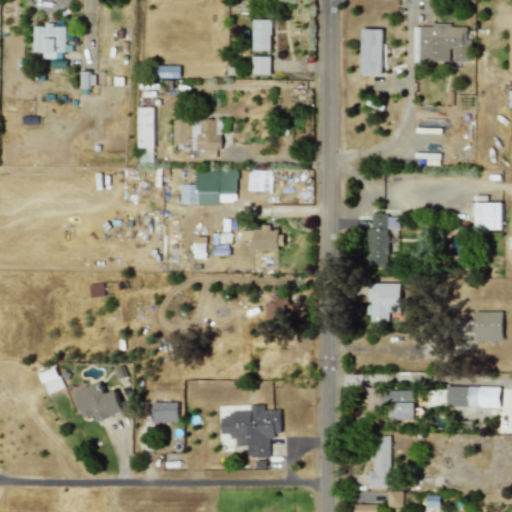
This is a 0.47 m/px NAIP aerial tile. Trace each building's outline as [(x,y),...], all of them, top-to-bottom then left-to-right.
[(252,51),(270,51),(270,19),(252,19),(252,51)] [(64,25),(32,25),(32,52),(42,52),(42,59),(64,59),(64,25)] [(418,61),(451,61),(451,62),(470,62),(471,38),(466,38),(466,25),(418,25),(418,61)] [(381,75),(382,29),(360,29),(359,74),(381,75)] [(252,75),(270,74),(269,56),(251,57),(252,75)] [(80,72),(81,87),(94,87),(94,72),(80,72)] [(153,107),(138,107),(139,162),(154,162),(153,107)] [(173,143),(189,144),(189,157),(216,158),(216,149),(221,149),(222,121),(173,120),(173,143)] [(196,203),(235,203),(235,184),(218,184),(218,171),(196,171),(196,203)] [(501,203),(475,202),(474,229),(501,230),(501,203)] [(388,229),(399,229),(398,215),(366,216),(366,264),(388,264),(388,229)] [(278,250),(278,229),(240,230),(240,241),(250,241),(250,251),(278,250)] [(91,297),(104,296),(102,282),(89,284),(91,297)] [(367,321),(388,321),(388,311),(399,312),(400,283),(368,282),(367,321)] [(267,318),(284,319),(285,293),(268,292),(267,318)] [(503,341),(502,311),(474,312),(474,341),(503,341)] [(73,390),(82,418),(94,414),(97,422),(123,413),(115,390),(104,394),(100,381),(73,390)] [(500,387),(446,386),(446,407),(499,408),(500,387)] [(414,419),(413,390),(385,390),(386,420),(414,419)] [(177,402),(151,402),(152,422),(177,422),(177,402)] [(269,457),(269,436),(280,435),(280,409),(263,410),(263,404),(250,405),(250,411),(229,412),(229,417),(221,418),(221,436),(236,436),(236,447),(247,447),(247,457),(269,457)] [(389,436),(371,436),(372,471),(368,471),(368,487),(391,487),(389,436)] [(388,507),(402,507),(402,491),(388,491),(388,507)] [(376,511),(376,503),(352,506),(352,511),(376,511)]
